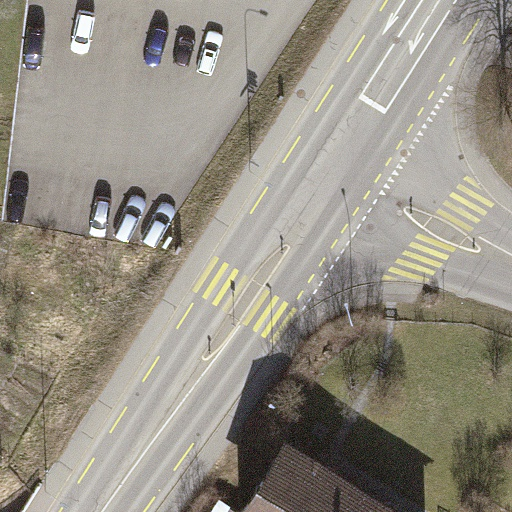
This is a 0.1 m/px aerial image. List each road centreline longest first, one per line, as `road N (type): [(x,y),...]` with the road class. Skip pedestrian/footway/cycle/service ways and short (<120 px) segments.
road 1 (primary): [(101,511),(328,168)]
road 2 (unclassified): [(328,168),(511,263)]
road 3 (primary): [(328,168),(436,0)]
